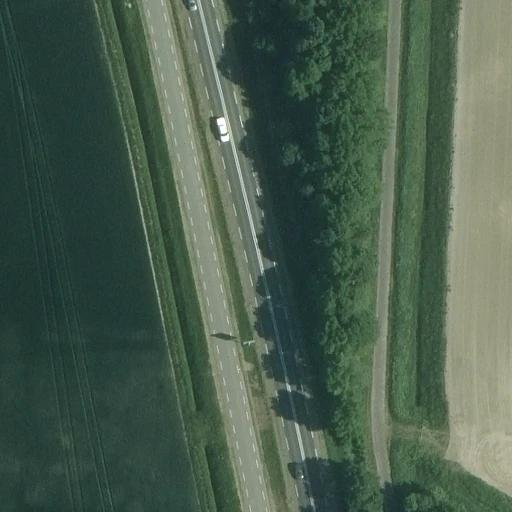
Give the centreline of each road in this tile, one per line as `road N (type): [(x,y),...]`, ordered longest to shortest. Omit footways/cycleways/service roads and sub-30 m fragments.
road 1 (primary): [(312,511),(196,0)]
road 2 (unclassified): [(257,511),(150,0)]
road 3 (unclassified): [(389,511),(377,435),(394,0)]
